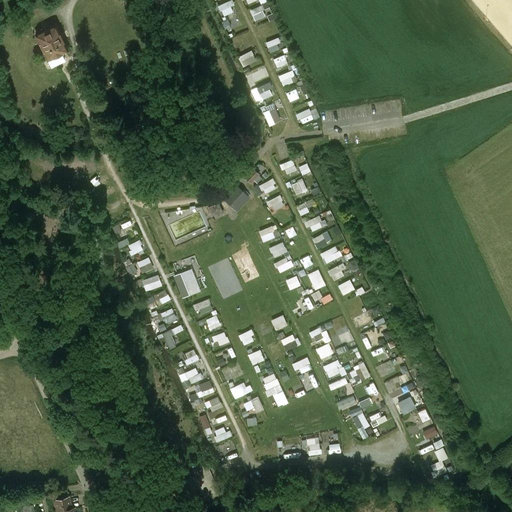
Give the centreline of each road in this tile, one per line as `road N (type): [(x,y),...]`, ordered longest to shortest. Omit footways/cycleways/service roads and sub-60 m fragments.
road 1 (unclassified): [(24,344),(95,511)]
road 2 (track): [(250,458),(194,484),(95,509)]
